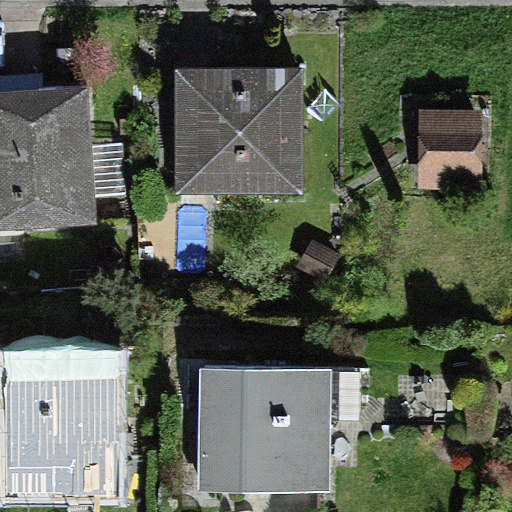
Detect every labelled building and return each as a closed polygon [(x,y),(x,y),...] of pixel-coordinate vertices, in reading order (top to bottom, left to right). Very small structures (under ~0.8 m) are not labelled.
[(299,68),(178,68),(178,188),(298,188),(299,68)] [(0,227),(96,222),(87,83),(0,88),(0,227)] [(436,127),(436,168),(476,167),(476,127),(436,127)] [(8,358),(7,462),(74,462),(74,487),(116,487),(116,358),(8,358)] [(204,364),(202,487),(284,488),(283,421),(318,421),(319,365),(204,364)]
